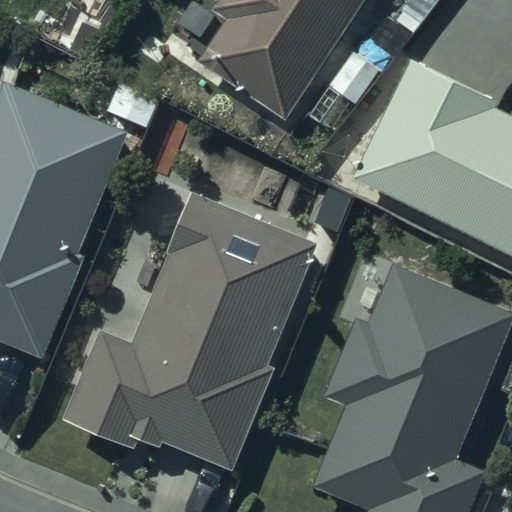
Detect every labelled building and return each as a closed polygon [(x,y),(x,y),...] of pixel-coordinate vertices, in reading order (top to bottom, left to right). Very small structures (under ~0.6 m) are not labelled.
[(215,0),(215,22),(203,41),(221,46),(208,69),(291,114),(362,0),(215,0)] [(511,103),(403,52),(349,167),(511,243),(511,103)] [(0,338),(39,353),(126,129),(0,80),(0,338)] [(322,236),(187,188),(133,337),(97,324),(64,414),(236,475),(322,236)] [(508,308),(379,257),(325,391),(345,399),(315,475),(385,503),(381,511),(465,511),(484,465),(451,452),(508,308)]
